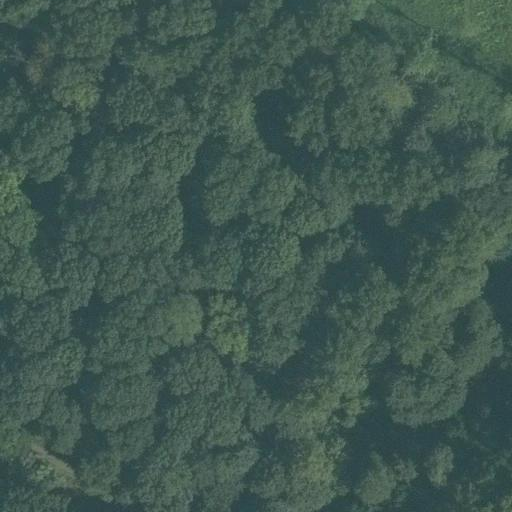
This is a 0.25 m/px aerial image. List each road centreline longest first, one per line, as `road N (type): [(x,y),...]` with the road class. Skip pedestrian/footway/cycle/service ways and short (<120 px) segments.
road 1 (track): [(322,511),(372,455),(481,375),(511,276)]
road 2 (track): [(138,511),(0,432)]
